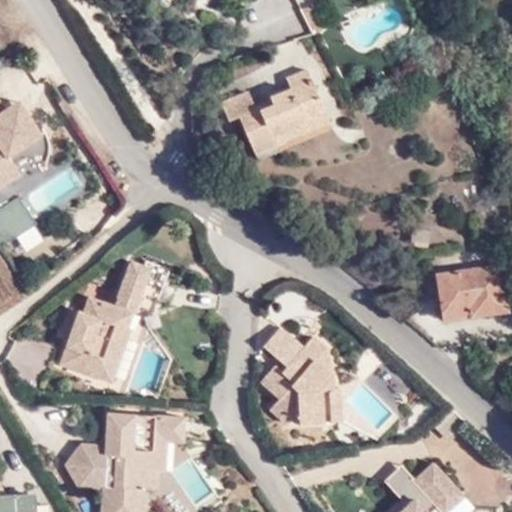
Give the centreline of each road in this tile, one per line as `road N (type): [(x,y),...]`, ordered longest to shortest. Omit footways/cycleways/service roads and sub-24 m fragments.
road 1 (residential): [(154,184),(336,276),(511,432)]
road 2 (residential): [(154,184),(203,56),(283,19)]
road 3 (residential): [(36,0),(154,184)]
